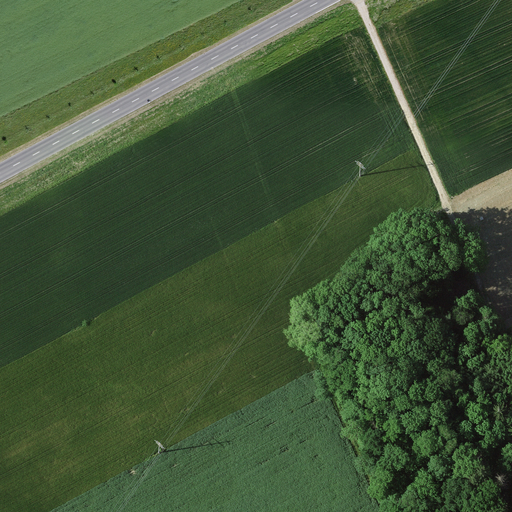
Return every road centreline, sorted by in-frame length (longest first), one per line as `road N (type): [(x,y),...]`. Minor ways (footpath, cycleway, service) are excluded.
road 1 (track): [(352,0),(511,378)]
road 2 (track): [(399,511),(322,370),(321,313),(340,281),(441,205)]
road 3 (secondary): [(312,0),(0,170)]
